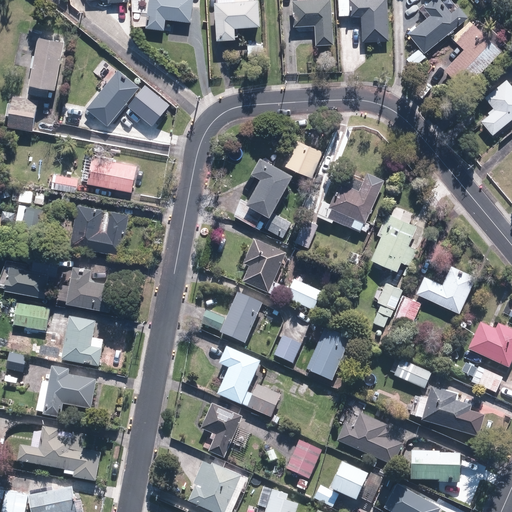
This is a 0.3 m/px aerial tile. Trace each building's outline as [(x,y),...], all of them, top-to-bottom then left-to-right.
[(191,0),(148,0),(146,28),(163,30),(164,19),(189,21),(191,0)] [(257,0),(250,0),(214,3),(217,40),(235,39),(234,29),(260,27),(257,0)] [(332,0),(294,0),(296,27),(316,26),(317,46),(334,45),(332,0)] [(386,0),(350,0),(351,17),(361,17),(362,43),(388,42),(386,0)] [(430,16),(408,35),(425,55),(468,18),(458,7),(452,12),(440,0),(432,0),(423,8),(430,16)] [(506,48),(475,22),(460,40),(468,46),(449,68),(472,88),(506,48)] [(406,34),(395,33),(395,47),(405,48),(406,34)] [(69,39),(44,34),(34,81),(58,87),(69,39)] [(140,88),(119,69),(86,107),(107,126),(140,88)] [(511,120),(511,79),(510,77),(489,96),(497,106),(482,118),(496,134),(511,120)] [(170,107),(145,85),(128,106),(152,127),(170,107)] [(42,103),(13,100),(10,127),(39,130),(42,103)] [(84,120),(86,103),(68,101),(66,118),(84,120)] [(326,152),(300,140),(287,167),(314,179),(326,152)] [(135,189),(140,164),(89,154),(84,178),(135,189)] [(271,217),(293,176),(260,157),(251,174),(261,179),(247,204),(271,217)] [(369,221),(388,178),(371,171),(363,190),(343,181),(333,205),(369,221)] [(53,187),(79,192),(81,178),(55,173),(53,187)] [(12,190),(11,200),(24,201),(25,191),(12,190)] [(107,208),(81,203),(73,245),(125,255),(133,213),(115,209),(111,230),(103,228),(107,208)] [(381,233),(384,234),(374,257),(401,269),(405,261),(414,264),(421,248),(412,244),(421,224),(414,221),(418,211),(399,203),(395,213),(390,211),(381,233)] [(49,208),(29,205),(23,236),(43,240),(49,208)] [(294,221),(280,213),(272,227),(287,235),(294,221)] [(311,247),(321,224),(306,217),(296,240),(311,247)] [(273,292),(289,253),(258,239),(247,264),(253,266),(247,280),(273,292)] [(52,273),(13,264),(8,288),(47,297),(52,273)] [(95,267),(77,264),(70,302),(113,309),(118,282),(93,278),(95,267)] [(476,276),(452,265),(443,284),(425,276),(417,293),(459,312),(476,276)] [(324,291),(297,279),(289,298),(316,310),(324,291)] [(393,315),(405,288),(387,281),(385,287),(380,285),(376,296),(379,297),(378,300),(383,302),(375,321),(386,326),(391,315),(393,315)] [(249,342),(266,303),(242,292),(225,331),(249,342)] [(413,326),(424,302),(406,294),(396,318),(413,326)] [(53,307),(21,301),(17,323),(49,328),(53,307)] [(100,321),(73,316),(65,359),(103,366),(106,347),(95,345),(100,321)] [(226,323),(207,316),(203,327),(221,334),(226,323)] [(483,321),(471,348),(511,366),(511,327),(502,323),(500,329),(483,321)] [(354,338),(329,326),(310,368),(335,379),(354,338)] [(303,344),(285,335),(275,354),(293,363),(303,344)] [(245,404),(251,391),(265,360),(231,345),(223,363),(232,367),(220,393),(245,404)] [(31,361),(10,356),(7,370),(2,368),(0,376),(0,381),(26,387),(31,361)] [(434,372),(404,359),(402,363),(396,361),(392,371),(397,373),(396,374),(427,388),(434,372)] [(481,365),(479,365),(471,362),(466,372),(475,376),(480,378),(478,382),(497,390),(503,375),(486,368),(485,367),(481,365)] [(74,368),(56,365),(47,413),(65,416),(67,403),(95,408),(100,378),(73,373),(74,368)] [(314,382),(304,378),(298,392),(307,396),(314,382)] [(419,386),(403,380),(399,388),(415,394),(419,386)] [(257,394),(251,391),(245,404),(275,417),(285,394),(262,384),(257,394)] [(426,417),(425,419),(481,435),(487,414),(473,410),(475,404),(460,399),(462,394),(435,386),(432,398),(425,395),(419,415),(426,417)] [(228,457),(245,415),(216,403),(205,428),(216,432),(214,438),(216,439),(211,450),(228,457)] [(348,423),(341,439),(396,464),(405,444),(390,437),(393,432),(389,430),(391,424),(376,417),(372,425),(368,423),(366,426),(359,423),(357,427),(348,423)] [(24,443),(21,459),(78,470),(77,475),(99,479),(104,451),(87,448),(90,434),(77,431),(76,437),(61,434),(62,428),(46,425),(42,447),(24,443)] [(324,449),(303,439),(289,468),(311,478),(324,449)] [(465,452),(416,450),(414,478),(442,479),(442,481),(463,482),(465,452)] [(220,511),(228,511),(245,475),(207,458),(193,487),(197,489),(192,500),(220,511)] [(376,495),(388,472),(374,466),(372,471),(348,460),(336,486),(362,498),(366,490),(376,495)] [(341,492),(322,483),(315,496),(335,505),(341,492)] [(393,511),(438,511),(441,508),(397,484),(385,507),(393,511)] [(77,485),(33,495),(36,511),(74,511),(83,510),(77,485)] [(296,511),(299,502),(287,498),(289,492),(274,487),(265,511),(296,511)] [(28,511),(31,494),(8,490),(4,511),(28,511)] [(449,500),(445,507),(454,511),(463,511),(465,509),(449,500)]
